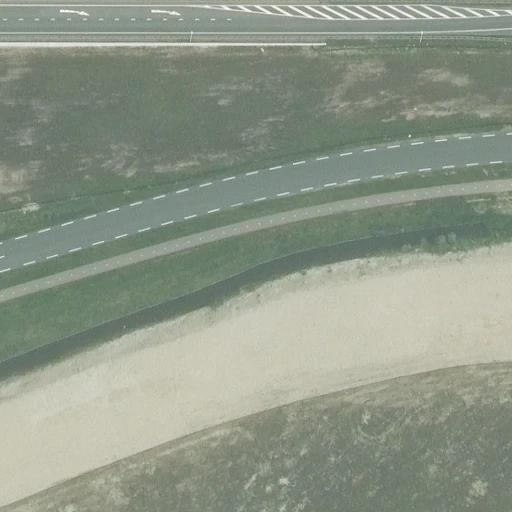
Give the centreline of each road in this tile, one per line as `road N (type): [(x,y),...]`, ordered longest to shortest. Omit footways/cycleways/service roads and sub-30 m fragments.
road 1 (tertiary): [(0,257),(250,188),(511,145)]
road 2 (trunk): [(0,26),(511,20)]
